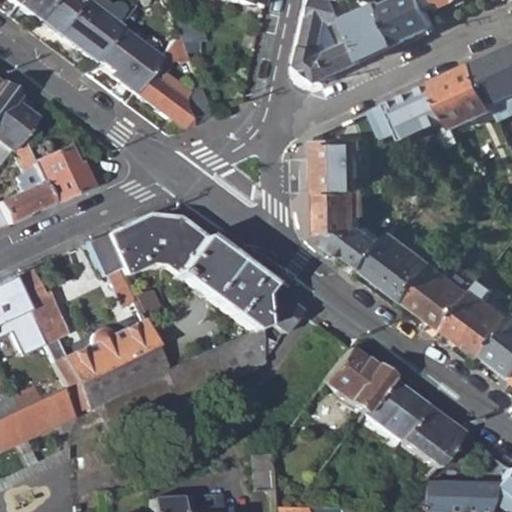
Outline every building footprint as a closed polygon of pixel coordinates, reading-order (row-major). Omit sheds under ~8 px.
[(2,0),(14,9),(20,0),(2,0)] [(20,0),(14,9),(34,24),(52,0),(20,0)] [(91,66),(94,63),(115,33),(117,31),(111,27),(117,19),(119,15),(118,12),(116,10),(114,8),(110,8),(107,9),(100,19),(75,0),(52,0),(34,24),(91,66)] [(334,1),(329,0),(311,0),(296,66),(316,82),(362,62),(343,21),(334,1)] [(376,0),(329,0),(334,1),(335,0),(350,0),(361,2),(371,3),(373,7),(343,21),(362,62),(397,46),(380,7),(376,0)] [(396,0),(380,7),(397,46),(434,28),(421,0),(396,0)] [(437,0),(444,13),(473,0),(437,0)] [(199,26),(170,28),(174,39),(177,45),(201,43),(199,26)] [(131,96),(156,63),(115,33),(94,63),(115,78),(112,82),(131,96)] [(183,60),(177,45),(174,39),(156,63),(131,96),(179,132),(209,118),(196,89),(183,94),(179,101),(156,84),(170,65),(177,70),(183,60)] [(511,47),(476,65),(493,103),(502,123),(511,118),(511,47)] [(493,103),(476,65),(433,84),(450,120),(451,124),(493,103)] [(450,120),(433,84),(388,105),(400,132),(405,141),(450,120)] [(0,148),(7,154),(31,124),(8,106),(11,101),(0,93),(0,148)] [(400,132),(388,105),(369,114),(382,141),(400,132)] [(460,143),(452,127),(445,138),(450,148),(460,143)] [(361,194),(359,142),(315,143),(316,194),(361,194)] [(29,165),(48,206),(87,188),(79,170),(74,172),(64,150),(29,165)] [(29,165),(23,153),(12,158),(26,190),(0,202),(0,218),(4,227),(48,206),(29,165)] [(363,228),(361,194),(316,194),(317,236),(326,236),(325,242),(365,272),(389,241),(372,228),(363,228)] [(259,302),(266,293),(174,223),(143,217),(101,236),(117,271),(120,279),(145,267),(160,270),(249,337),(260,332),(260,329),(259,302)] [(117,271),(101,236),(81,245),(96,280),(104,276),(117,271)] [(389,241),(365,272),(406,303),(434,266),(393,236),(389,241)] [(434,266),(406,303),(446,332),(480,288),(484,283),(473,275),(462,289),(434,266)] [(62,391),(152,348),(140,323),(111,337),(107,333),(103,331),(99,331),(95,332),(91,334),(89,337),(88,340),(88,344),(88,346),(60,359),(51,340),(63,335),(43,293),(39,294),(28,270),(9,279),(27,317),(55,377),(62,391)] [(120,279),(117,271),(104,276),(119,308),(131,303),(120,279)] [(27,317),(9,279),(0,283),(0,310),(9,307),(16,322),(27,317)] [(480,288),(446,332),(464,346),(466,343),(486,358),(511,323),(511,319),(483,298),(487,292),(480,288)] [(270,329),(282,339),(298,317),(266,293),(259,302),(260,329),(270,329)] [(511,323),(486,358),(511,376),(511,323)] [(15,412),(0,419),(0,453),(66,423),(65,419),(82,411),(84,414),(144,385),(158,412),(263,364),(261,342),(260,332),(249,337),(163,373),(152,348),(62,391),(15,412)] [(263,364),(274,349),(261,342),(263,364)] [(364,419),(390,386),(350,355),(323,390),(364,419)] [(15,412),(62,391),(55,377),(9,400),(15,412)] [(397,446),(424,411),(390,386),(364,419),(362,422),(397,446)] [(0,419),(15,412),(9,400),(8,397),(0,400),(0,419)] [(433,473),(460,438),(424,411),(397,446),(433,473)] [(269,461),(251,462),(253,496),(270,496),(269,461)] [(510,511),(511,511),(511,477),(508,474),(496,491),(487,511),(510,511)] [(145,511),(217,511),(217,499),(145,502),(145,511)]
